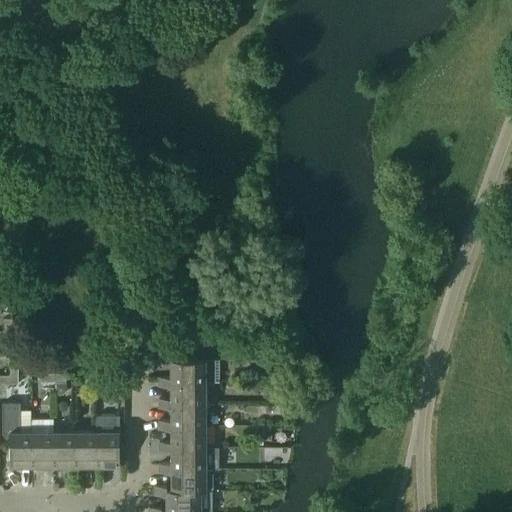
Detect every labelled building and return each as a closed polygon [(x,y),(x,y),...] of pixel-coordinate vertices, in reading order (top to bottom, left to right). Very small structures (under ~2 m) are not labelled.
[(4,318),(4,331),(12,331),(12,318),(4,318)] [(12,344),(12,331),(4,331),(4,343),(12,344)] [(219,359),(171,359),(171,355),(159,355),(159,364),(171,364),(171,376),(171,382),(205,382),(219,382),(219,359)] [(18,375),(18,363),(10,363),(10,375),(18,375)] [(41,381),(53,381),(53,373),(41,373),(41,381)] [(66,373),(53,373),(53,381),(66,382),(66,373)] [(84,381),(96,381),(96,373),(84,373),(84,381)] [(96,373),(96,381),(124,381),(125,373),(96,373)] [(18,383),(18,375),(10,375),(6,375),(6,383),(18,383)] [(171,386),(171,398),(171,403),(205,403),(205,382),(171,382),(171,376),(159,376),(159,386),(171,386)] [(56,394),(62,394),(67,389),(67,383),(56,383),(56,394)] [(171,408),(171,419),(171,425),(206,425),(205,403),(171,403),(171,398),(159,398),(159,408),(171,408)] [(9,465),(32,465),(32,431),(21,431),(20,402),(2,402),(2,432),(9,432),(9,465)] [(97,413),(97,431),(97,465),(119,465),(119,413),(97,413)] [(159,429),(171,429),(171,441),(171,446),(206,446),(206,425),(171,425),(171,419),(159,420),(159,429)] [(54,431),(32,431),(32,465),(53,465),(54,431)] [(53,465),(75,465),(75,431),(54,431),(53,465)] [(97,431),(75,431),(75,465),(97,465),(97,431)] [(171,451),(171,463),(171,468),(205,468),(206,446),(171,446),(171,441),(159,441),(159,451),(171,451)] [(171,472),(171,489),(171,490),(200,490),(200,491),(206,491),(213,491),(213,468),(205,468),(171,468),(171,463),(159,463),(159,465),(159,472),(171,472)] [(212,511),(213,491),(206,491),(200,491),(200,490),(171,490),(171,489),(167,489),(166,485),(154,485),(154,494),(166,494),(166,511),(167,511),(174,511),(212,511)]
